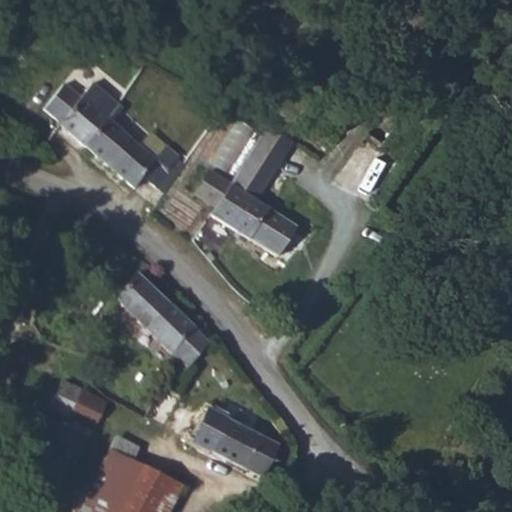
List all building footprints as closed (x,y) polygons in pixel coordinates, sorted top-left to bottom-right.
[(152,39),(145,34),(135,48),(144,54),(155,62),(167,44),(155,35),(152,39)] [(60,118),(85,140),(108,114),(122,99),(97,77),(85,91),(68,76),(46,99),(64,115),(60,118)] [(307,129),(241,91),(233,104),(299,142),(307,129)] [(108,114),(85,140),(135,185),(158,159),(108,114)] [(232,126),(212,168),(228,175),(248,134),(232,126)] [(212,216),(279,258),(298,228),(253,200),(287,147),(264,132),(234,180),(212,216)] [(112,303),(186,370),(209,344),(135,278),(112,303)] [(60,378),(47,407),(95,428),(108,398),(60,378)] [(258,475),(274,445),(267,441),(168,391),(158,386),(142,417),(258,475)] [(48,448),(76,461),(86,439),(59,426),(48,448)] [(169,511),(183,481),(133,459),(139,445),(113,433),(77,511),(169,511)] [(5,511),(16,511),(23,500),(9,493),(0,509),(5,511)]
